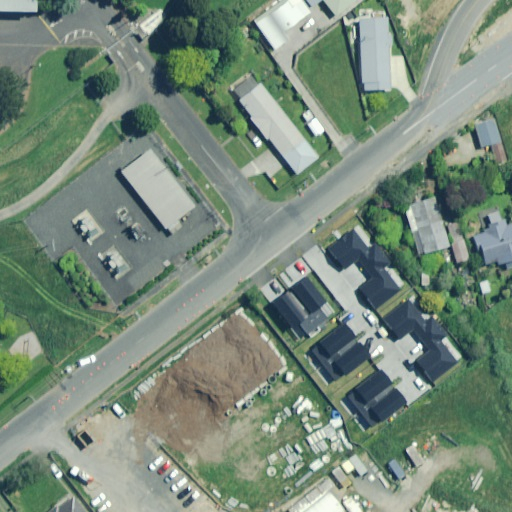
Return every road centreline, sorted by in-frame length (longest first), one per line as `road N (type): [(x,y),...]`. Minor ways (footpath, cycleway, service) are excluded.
road 1 (unclassified): [(0,450),(275,235)]
road 2 (unclassified): [(75,8),(120,44),(275,235)]
road 3 (unclassified): [(275,235),(511,52)]
